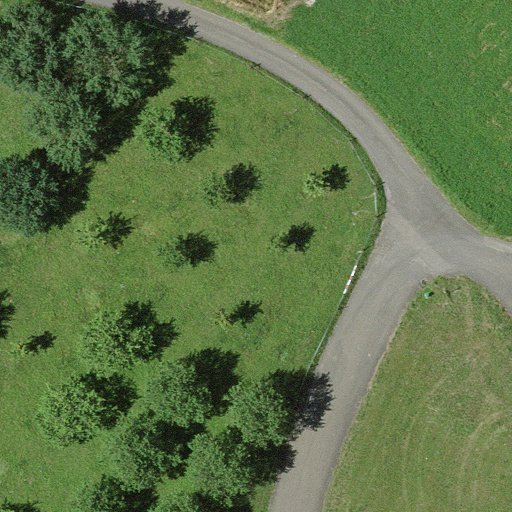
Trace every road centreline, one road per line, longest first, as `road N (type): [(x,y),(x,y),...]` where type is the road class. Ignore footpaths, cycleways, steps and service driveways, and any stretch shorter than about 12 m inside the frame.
road 1 (track): [(511,287),(437,225),(361,125),(299,77),(215,34),(104,0)]
road 2 (track): [(280,511),(322,384),(389,278),(437,225)]
